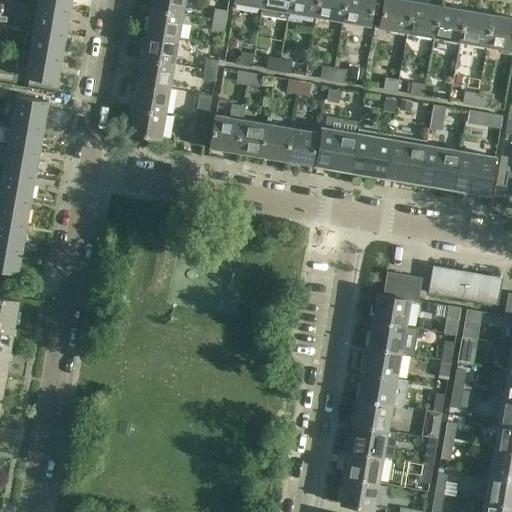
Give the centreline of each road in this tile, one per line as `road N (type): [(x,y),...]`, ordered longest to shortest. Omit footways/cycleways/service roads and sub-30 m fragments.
road 1 (residential): [(28,511),(87,172)]
road 2 (residential): [(307,511),(357,216)]
road 3 (residential): [(357,216),(87,172)]
road 4 (residential): [(87,172),(117,0)]
road 5 (residential): [(511,242),(357,216)]
